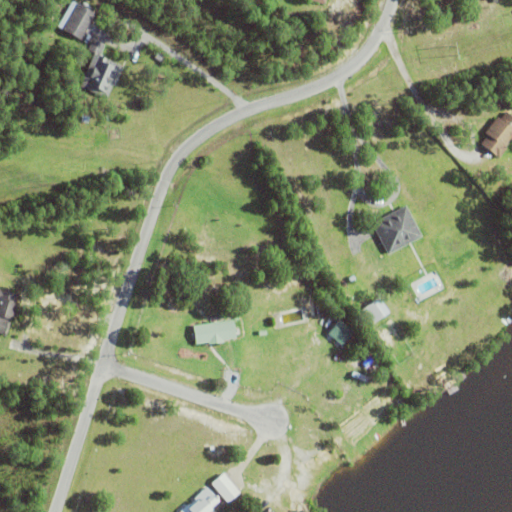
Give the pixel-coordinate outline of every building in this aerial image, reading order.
[(61,29),(76,3),(94,13),(79,39),(61,29)] [(79,85),(93,52),(101,55),(101,57),(120,65),(106,97),(79,85)] [(511,138),(510,138),(504,145),(507,147),(498,158),(480,143),(487,134),(484,132),(497,116),(499,118),(506,111),(511,116),(511,138)] [(371,223),(405,205),(421,236),(387,254),(371,223)] [(10,320),(5,336),(0,334),(0,289),(17,295),(15,302),(18,303),(12,320),(10,320)] [(381,306),(384,311),(381,313),(383,316),(371,324),(361,309),(373,301),(378,308),(381,306)] [(318,316),(323,310),(332,317),(328,323),(318,316)] [(327,333),(338,319),(354,331),(342,346),(327,333)] [(208,342),(195,344),(192,325),(233,320),(236,338),(223,340),(223,342),(208,344),(208,342)] [(322,337),(318,341),(315,337),(324,326),(328,329),(327,330),(329,331),(323,337),(322,337)] [(210,484),(223,473),(239,492),(226,503),(210,484)] [(218,500),(209,508),(211,509),(207,511),(179,511),(188,504),(188,505),(194,500),(193,499),(206,487),(213,496),(214,495),(216,497),(215,498),(218,500)]
